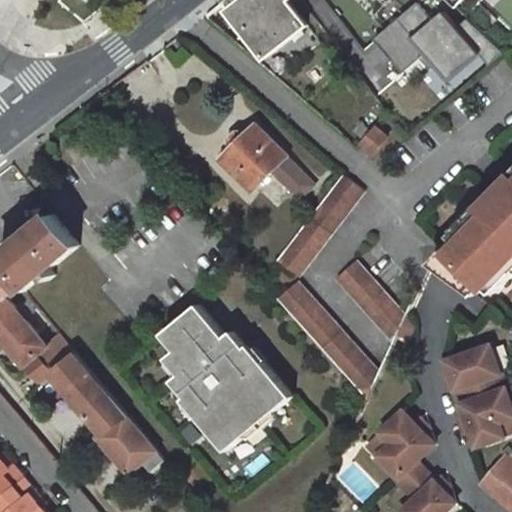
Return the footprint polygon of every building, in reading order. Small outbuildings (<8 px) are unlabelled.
[(268,58),(309,27),(289,2),(291,0),(229,0),(226,3),(268,58)] [(403,74),(420,59),(427,53),(436,64),(449,80),(479,55),(489,67),(503,55),(467,20),(457,28),(444,12),(433,21),(419,4),(375,41),(403,74)] [(273,59),(279,69),(322,43),(316,33),(273,59)] [(429,70),(436,64),(427,53),(420,59),(429,70)] [(261,116),(222,153),(268,200),(284,185),(300,202),(323,180),(261,116)] [(379,151),(394,135),(381,124),(366,141),(379,151)] [(302,278),(367,192),(347,177),(282,262),(302,278)] [(511,194),(475,236),(479,239),(471,248),(460,238),(439,262),(489,303),(499,292),(508,299),(511,294),(511,194)] [(58,217),(1,263),(29,297),(85,248),(58,217)] [(411,319),(364,262),(343,279),(398,346),(411,319)] [(0,265),(0,334),(45,385),(58,374),(79,356),(46,314),(34,325),(10,298),(21,290),(0,265)] [(281,300),(370,404),(384,375),(304,280),(281,300)] [(203,308),(165,340),(178,354),(168,363),(182,380),(176,385),(190,401),(187,403),(230,453),(295,398),(251,348),(250,349),(236,334),(230,339),(203,308)] [(467,400),(493,392),(510,386),(497,346),(449,361),(451,365),(449,366),(461,402),(467,400)] [(102,438),(134,475),(148,462),(156,472),(168,462),(79,356),(58,374),(108,433),(102,438)] [(493,392),(467,400),(461,402),(476,451),(511,441),(511,385),(510,386),(493,392)] [(377,458),(400,483),(417,467),(436,449),(436,447),(404,414),(370,446),(379,456),(377,458)] [(260,453),(243,464),(250,475),(267,464),(260,453)] [(0,498),(25,477),(14,464),(10,467),(0,455),(0,498)] [(484,488),(511,511),(511,456),(506,463),(484,488)] [(400,483),(382,500),(393,511),(447,511),(454,506),(417,467),(400,483)] [(25,477),(0,498),(0,511),(48,511),(32,493),(36,489),(25,477)]
